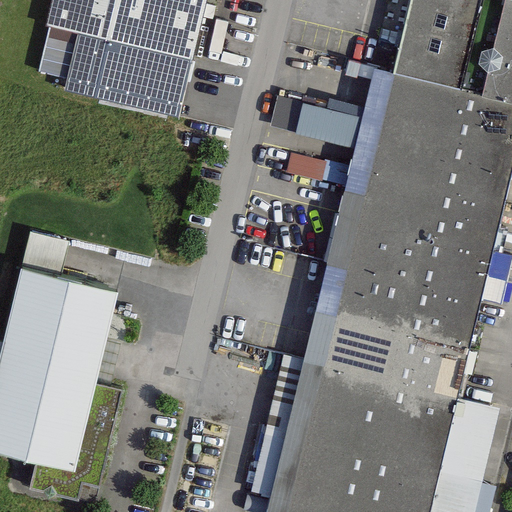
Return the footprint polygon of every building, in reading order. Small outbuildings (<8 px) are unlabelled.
[(192,55),(204,0),(54,0),(38,71),(67,78),(64,91),(177,118),(192,55)] [(411,0),(395,71),(455,85),(475,0),(411,0)] [(511,0),(475,0),(455,85),(511,98),(511,0)] [(377,67),(365,116),(443,135),(455,85),(395,71),(377,67)] [(511,98),(455,85),(443,135),(511,150),(511,98)] [(273,125),(358,145),(353,167),(431,185),(443,135),(365,116),(280,96),(273,125)] [(511,150),(443,135),(431,185),(504,203),(511,169),(511,150)] [(328,175),(331,158),(294,150),(290,167),(328,175)] [(353,167),(342,211),(421,230),(431,185),(353,167)] [(431,185),(421,230),(493,247),(504,203),(431,185)] [(342,211),(330,263),(408,281),(421,230),(342,211)] [(29,230),(21,265),(59,274),(67,239),(29,230)] [(421,230),(408,281),(481,299),(501,303),(511,258),(511,251),(493,247),(421,230)] [(330,263),(316,318),(395,336),(408,281),(330,263)] [(94,381),(116,287),(59,274),(21,265),(0,357),(0,446),(39,455),(32,483),(76,493),(80,476),(99,481),(121,388),(94,381)] [(408,281),(395,336),(468,353),(481,299),(408,281)] [(316,318),(306,361),(385,380),(395,336),(316,318)] [(395,336),(385,380),(457,397),(468,353),(395,336)] [(275,493),(306,361),(285,356),(253,487),(275,493)] [(275,493),(270,511),(353,511),(385,380),(306,361),(275,493)] [(385,380),(353,511),(429,511),(457,397),(385,380)] [(471,511),(497,406),(457,397),(429,511),(471,511)]
